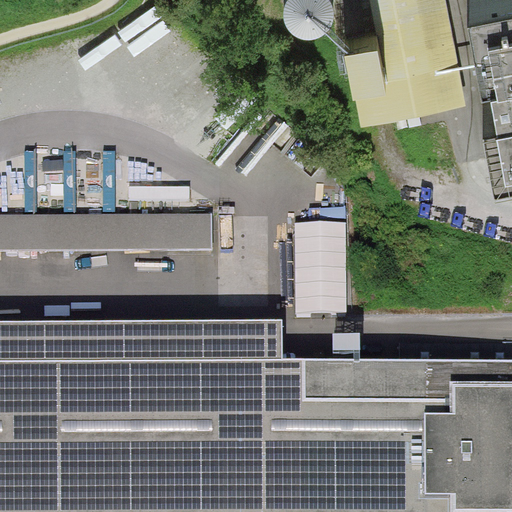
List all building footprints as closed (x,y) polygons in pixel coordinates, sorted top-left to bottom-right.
[(287,0),(287,1),(284,7),(283,13),(284,20),(286,26),(289,31),(294,35),(300,38),(306,40),(312,40),(319,38),(324,35),(329,30),(332,25),(334,19),(334,12),(333,6),(330,0),(329,0),(287,0)] [(362,127),(467,107),(446,0),(370,0),(379,49),(345,56),(354,101),(357,101),(362,127)] [(511,19),(469,27),(483,103),(491,102),(497,139),(484,141),(495,200),(511,196),(511,19)] [(212,214),(0,214),(0,249),(212,248),(212,214)] [(295,222),(296,312),(347,311),(346,221),(295,222)] [(282,319),(0,321),(0,511),(511,511),(511,359),(361,360),(361,333),(333,333),(333,360),(282,361),(282,319)]
